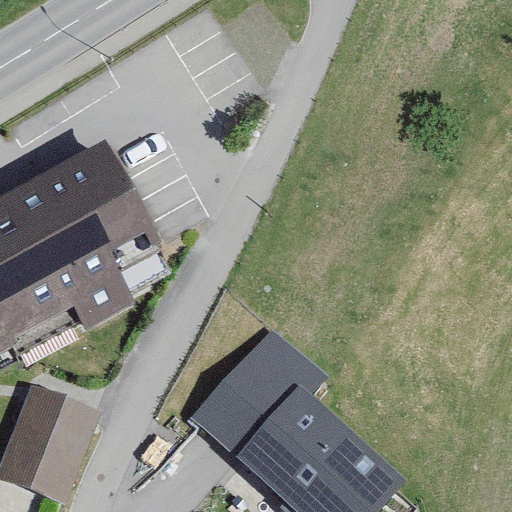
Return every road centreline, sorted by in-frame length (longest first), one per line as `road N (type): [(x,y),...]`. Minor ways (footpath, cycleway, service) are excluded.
road 1 (residential): [(86,511),(187,316),(317,0)]
road 2 (secondary): [(107,0),(0,66)]
